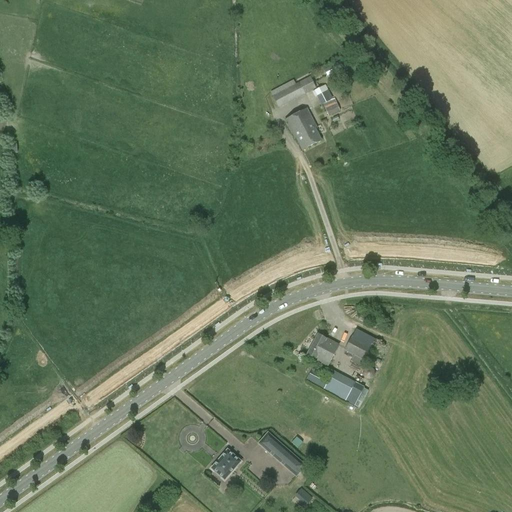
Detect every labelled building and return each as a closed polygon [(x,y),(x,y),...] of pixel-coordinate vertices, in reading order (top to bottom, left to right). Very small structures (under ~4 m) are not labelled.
[(342,62),(326,68),(328,74),(344,68),(342,62)] [(270,92),(278,108),(316,88),(310,76),(295,84),(293,80),(270,92)] [(323,105),(328,116),(339,112),(334,100),(333,101),(332,100),(333,99),(329,90),(328,90),(326,85),(317,89),(312,91),(315,97),(317,97),(321,106),(323,105)] [(321,141),(315,129),(317,128),(307,109),(285,121),(294,139),(296,139),(302,151),(321,141)] [(306,355),(314,359),(314,360),(328,367),(339,345),(317,334),(306,355)] [(352,336),(344,350),(365,362),(373,348),(352,336)] [(355,383),(333,371),(323,390),(345,402),(349,395),(354,398),(359,388),(354,385),(355,383)] [(306,464),(272,436),(263,447),(298,475),(306,464)] [(230,477),(242,462),(228,451),(212,470),(223,479),(230,477)] [(308,506),(314,498),(303,488),(296,495),(308,506)]
